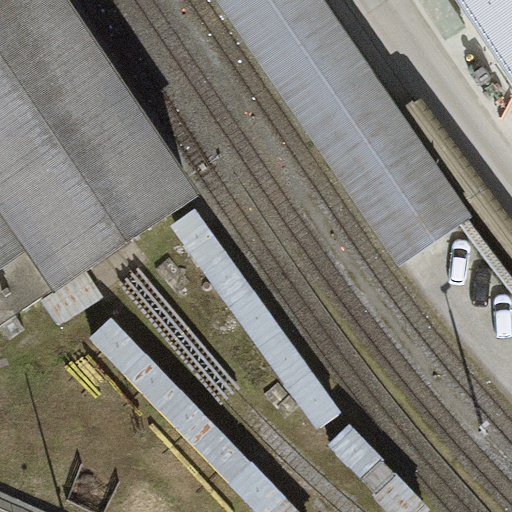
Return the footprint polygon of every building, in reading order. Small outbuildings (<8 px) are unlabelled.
[(0,0),(0,221),(22,254),(50,295),(112,253),(196,196),(63,0),(0,0)] [(214,0),(397,269),(470,220),(320,0),(214,0)] [(511,0),(461,0),(511,74),(511,0)] [(0,268),(22,254),(0,221),(0,268)] [(0,327),(50,295),(22,254),(0,268),(0,327)]
